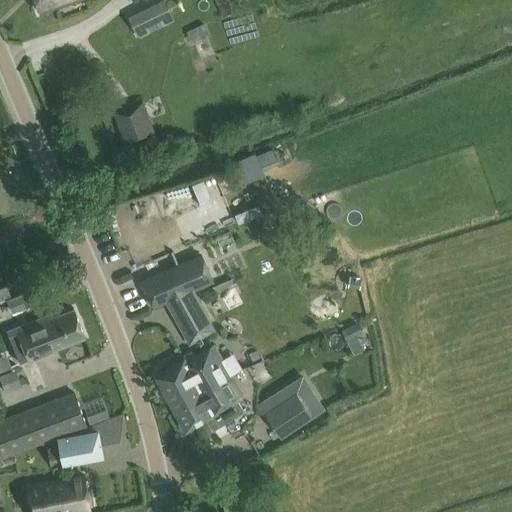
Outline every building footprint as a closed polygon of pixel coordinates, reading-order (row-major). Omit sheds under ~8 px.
[(30,0),(36,14),(79,0),(30,0)] [(215,0),(221,17),(242,10),(238,0),(215,0)] [(128,18),(137,41),(170,26),(161,3),(128,18)] [(229,41),(253,36),(249,17),(225,21),(229,41)] [(186,32),(191,44),(209,36),(204,24),(186,32)] [(125,144),(153,134),(142,103),(114,113),(125,144)] [(216,337),(195,290),(214,281),(202,255),(142,281),(154,308),(170,301),(191,348),(216,337)] [(127,287),(139,277),(131,267),(119,277),(127,287)] [(347,285),(358,287),(359,279),(360,278),(349,276),(347,285)] [(20,279),(15,281),(17,288),(23,286),(20,279)] [(0,301),(5,300),(5,298),(10,296),(6,286),(0,288),(0,301)] [(13,295),(20,313),(34,307),(27,289),(13,295)] [(60,318),(58,314),(8,335),(20,363),(81,338),(73,313),(60,318)] [(353,322),(337,331),(343,342),(359,333),(353,322)] [(206,393),(231,377),(213,346),(184,362),(181,358),(154,376),(174,412),(196,398),(192,390),(200,384),(206,393)] [(259,357),(234,367),(241,386),(267,376),(259,357)] [(196,398),(174,412),(184,431),(241,395),(231,377),(206,393),(200,384),(192,390),(196,398)] [(74,391),(0,419),(0,459),(87,426),(74,391)] [(295,392),(264,413),(281,438),(312,417),(295,392)] [(96,426),(47,444),(51,467),(102,458),(96,426)] [(106,443),(109,463),(128,460),(124,440),(106,443)] [(30,511),(83,511),(90,511),(83,475),(26,486),(30,511)] [(223,506),(224,511),(247,511),(243,500),(223,506)]
